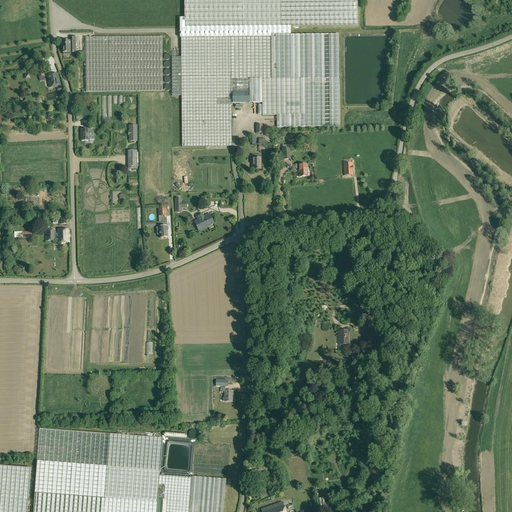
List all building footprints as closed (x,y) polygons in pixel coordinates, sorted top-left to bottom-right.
[(184,0),(184,19),(181,19),(181,34),(271,33),(291,33),(291,26),(357,26),(357,0),(184,0)] [(181,57),(172,57),(172,95),(272,93),(272,84),(271,33),(181,34),(181,39),(181,57)] [(339,127),(339,91),(338,34),(291,35),(291,33),(271,33),(272,84),(272,93),(272,115),(277,115),(277,127),(339,127)] [(162,37),(85,38),(86,92),(163,91),(162,37)] [(61,46),(63,46),(63,53),(71,53),(71,41),(61,41),(61,46)] [(47,76),(49,88),(60,86),(57,74),(47,76)] [(272,93),(172,95),(172,96),(181,96),(182,147),(232,147),(231,105),(233,105),(233,103),(262,103),(262,115),(272,115),(272,93)] [(129,142),(137,142),(137,125),(129,126),(129,132),(128,132),(128,136),(129,136),(129,142)] [(89,129),(81,130),(81,142),(89,141),(89,137),(91,137),(91,133),(89,133),(89,129)] [(290,148),(289,148),(289,145),(282,145),(283,149),(282,149),(282,160),(291,160),(290,148)] [(128,169),(137,169),(137,150),(128,150),(128,169)] [(252,155),(252,170),(261,170),(261,155),(252,155)] [(344,164),(344,176),(353,175),(352,163),(344,164)] [(307,177),(306,165),(295,166),(296,170),(299,169),(299,177),(307,177)] [(158,206),(158,216),(167,216),(166,206),(158,206)] [(195,223),(198,231),(214,224),(209,214),(203,217),(204,219),(195,223)] [(58,225),(60,224),(61,225),(67,224),(66,219),(66,217),(58,217),(58,218),(58,223),(58,225)] [(159,227),(160,238),(168,238),(167,227),(159,227)] [(57,234),(55,234),(54,234),(54,240),(56,240),(57,240),(57,243),(69,242),(69,229),(57,230),(57,234)] [(56,241),(56,240),(54,240),(54,234),(55,234),(55,230),(45,230),(46,241),(56,241)] [(338,333),(338,345),(348,345),(348,333),(347,333),(347,331),(344,331),(344,332),(339,332),(339,333),(338,333)] [(221,388),(220,392),(225,392),(224,398),(223,398),(223,399),(223,401),(224,402),(233,402),(233,391),(227,391),(227,388),(221,388)] [(40,427),(34,511),(223,511),(226,478),(193,475),(192,476),(159,474),(162,437),(40,427)] [(189,434),(189,435),(189,436),(189,437),(190,438),(191,439),(192,440),(193,440),(194,440),(195,440),(196,439),(197,439),(198,438),(198,437),(199,436),(199,435),(199,434),(199,433),(199,432),(198,432),(198,431),(197,431),(197,430),(196,430),(195,429),(194,429),(193,429),(192,430),(191,430),(190,431),(189,432),(189,433),(189,434)] [(259,463),(259,471),(267,472),(268,464),(259,463)] [(0,465),(0,511),(27,511),(31,468),(0,465)] [(250,481),(259,481),(260,472),(251,471),(250,481)] [(276,504),(272,505),(261,509),(261,511),(285,511),(282,502),(276,504)]
